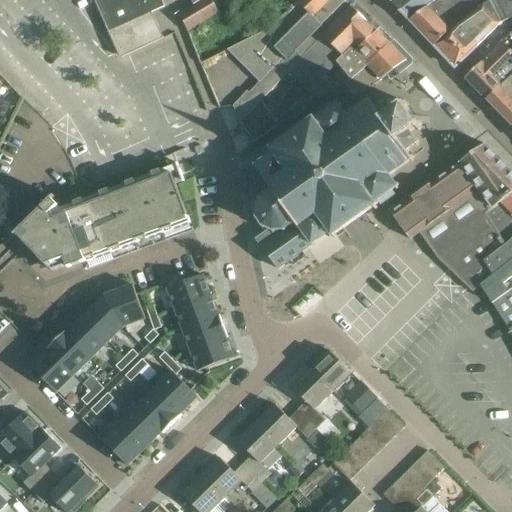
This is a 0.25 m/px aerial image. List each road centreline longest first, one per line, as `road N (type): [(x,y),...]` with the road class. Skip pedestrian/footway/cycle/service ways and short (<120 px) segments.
road 1 (residential): [(505,511),(314,323),(302,334)]
road 2 (residential): [(234,222),(37,310),(9,281)]
road 3 (residential): [(302,334),(137,499)]
road 4 (residential): [(0,360),(137,499)]
road 5 (residential): [(302,334),(258,335),(234,222)]
